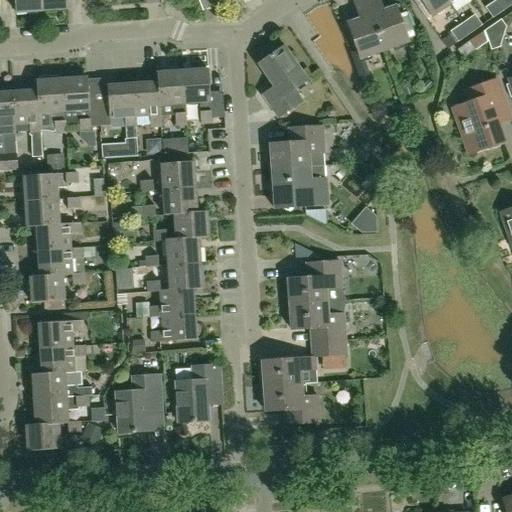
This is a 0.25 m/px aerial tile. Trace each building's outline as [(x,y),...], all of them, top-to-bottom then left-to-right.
[(14,0),(15,13),(41,11),(39,0),(14,0)] [(39,0),(41,11),(67,9),(66,0),(39,0)] [(384,50),(366,0),(355,0),(353,1),(360,19),(347,23),(360,58),(384,50)] [(379,0),(366,0),(384,50),(408,41),(396,6),(383,11),(379,0)] [(449,4),(446,0),(420,0),(432,16),(449,4)] [(505,10),(497,0),(486,8),(493,18),(505,10)] [(511,0),(497,0),(505,10),(511,4),(511,0)] [(463,24),(470,34),(482,26),(475,16),(463,24)] [(470,34),(463,24),(451,32),(458,42),(470,34)] [(293,90),(306,81),(283,46),(258,63),(275,87),(263,95),(278,117),(302,102),(293,90)] [(208,69),(182,71),(184,104),(199,103),(201,125),(212,124),(208,69)] [(184,104),(182,71),(157,73),(158,83),(159,105),(160,105),(174,104),(176,126),(186,125),(184,104)] [(87,77),(85,78),(83,74),(74,75),(72,78),(62,79),(64,112),(63,112),(65,126),(80,125),(81,133),(91,132),(91,128),(100,127),(98,102),(89,103),(87,77)] [(38,114),(39,114),(53,113),(55,134),(66,133),(65,126),(63,112),(64,112),(62,79),(60,79),(58,76),(49,76),(47,80),(36,81),(36,91),(37,90),(38,114)] [(496,126),(511,121),(507,110),(496,81),(467,92),(471,104),(454,110),(470,153),(501,142),(496,126)] [(158,83),(133,84),(136,117),(150,116),(151,127),(161,126),(160,105),(159,105),(158,83)] [(136,117),(133,84),(107,86),(108,102),(98,102),(100,127),(110,126),(109,118),(125,117),(126,129),(136,128),(136,117)] [(12,92),(15,125),(29,124),(30,136),(30,137),(31,137),(32,159),(42,159),(41,135),(39,114),(38,114),(37,90),(36,91),(12,92)] [(15,137),(15,125),(12,92),(0,93),(0,125),(4,126),(6,155),(16,154),(15,137)] [(324,154),(322,126),(289,128),(290,142),(270,144),(272,170),(324,166),(324,154)] [(136,128),(126,129),(126,139),(137,139),(136,128)] [(107,161),(142,159),(141,152),(106,154),(107,161)] [(16,154),(6,155),(0,154),(0,170),(17,169),(17,162),(16,154)] [(193,162),(161,164),(163,193),(195,191),(193,162)] [(327,206),(325,179),(324,166),(272,170),(274,210),(327,206)] [(25,202),(58,200),(57,188),(68,187),(68,184),(78,183),(78,173),(23,177),(25,202)] [(103,196),(102,179),(93,180),(94,197),(103,196)] [(142,192),(153,191),(153,181),(141,182),(142,192)] [(195,191),(163,193),(164,215),(173,214),(197,212),(195,191)] [(68,210),(80,209),(79,199),(67,200),(68,210)] [(36,227),(80,224),(80,223),(60,225),(58,200),(25,202),(27,228),(36,227)] [(143,217),(155,217),(154,206),(143,207),(143,217)] [(511,207),(499,212),(511,247),(511,207)] [(197,212),(173,214),(175,240),(199,239),(199,238),(208,238),(206,212),(206,211),(197,212)] [(361,228),(372,235),(381,221),(370,214),(361,228)] [(38,252),(71,250),(70,235),(81,234),(80,224),(36,227),(38,252)] [(154,241),(166,240),(165,230),(153,231),(154,241)] [(175,240),(166,240),(168,266),(201,264),(199,239),(175,240)] [(71,250),(38,252),(40,277),(63,275),(71,275),(71,274),(72,274),(72,260),(83,259),(82,249),(71,250)] [(147,268),(159,267),(158,257),(146,257),(147,268)] [(289,305),(342,301),(339,261),(306,263),(307,277),(287,279),(289,305)] [(201,264),(168,266),(169,291),(192,290),(202,289),(201,264)] [(72,284),(84,284),(84,273),(72,274),(71,274),(71,275),(72,284)] [(40,277),(30,278),(32,303),(43,303),(64,301),(63,275),(40,277)] [(147,281),(148,293),(160,292),(159,281),(147,281)] [(161,305),(149,306),(150,318),(161,317),(194,315),(192,290),(169,291),(160,292),(161,305)] [(343,313),(342,301),(289,305),(291,330),(311,329),(317,328),(318,343),(345,341),(343,313)] [(162,331),(151,332),(152,343),(196,340),(194,315),(161,317),(162,331)] [(60,322),(38,323),(40,349),(75,347),(74,332),(83,332),(82,321),(82,320),(60,322)] [(319,357),(346,355),(345,341),(318,343),(319,357)] [(75,347),(40,349),(42,374),(42,375),(65,373),(77,373),(76,356),(85,355),(98,354),(98,345),(84,346),(76,347),(75,347)] [(263,386),(300,384),(299,371),(315,370),(314,357),(313,357),(261,360),(263,386)] [(192,366),(192,369),(193,381),(176,382),(179,423),(208,421),(207,406),(222,405),(219,364),(192,366)] [(42,374),(32,375),(32,376),(34,401),(88,397),(91,397),(91,388),(82,389),(77,389),(77,386),(66,387),(65,374),(65,373),(42,375),(42,374)] [(119,434),(149,432),(163,431),(159,375),(132,376),(133,391),(116,392),(119,434)] [(301,396),(300,384),(263,386),(265,412),(284,411),(285,425),(319,423),(317,395),(301,396)] [(88,397),(34,401),(35,425),(36,426),(58,424),(67,424),(68,424),(68,423),(68,412),(77,410),(79,409),(79,408),(88,407),(88,397)] [(97,425),(111,423),(110,409),(95,411),(97,425)] [(80,433),(80,423),(80,422),(68,423),(68,424),(67,424),(68,434),(80,433)] [(35,425),(26,426),(26,427),(28,452),(60,450),(58,424),(36,426),(35,425)] [(89,425),(82,442),(96,448),(103,432),(89,425)] [(511,511),(511,497),(502,500),(505,511),(511,511)]
